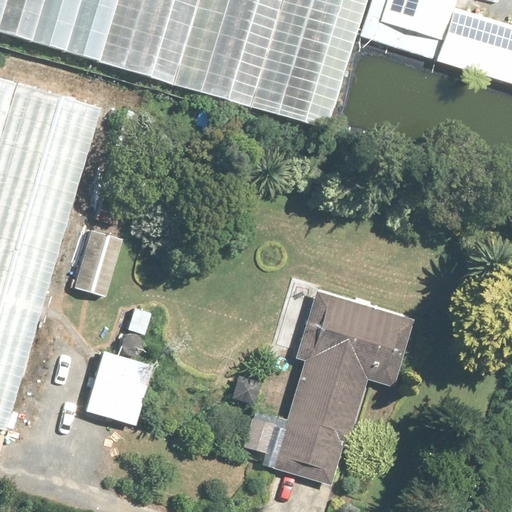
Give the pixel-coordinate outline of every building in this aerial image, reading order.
[(0,0),(0,23),(297,113),(332,0),(0,0)] [(358,0),(349,35),(511,82),(511,25),(448,7),(449,0),(358,0)] [(0,74),(0,424),(9,427),(102,104),(0,74)] [(118,239),(87,229),(68,289),(99,299),(118,239)] [(407,316),(306,291),(296,288),(292,303),(304,307),(289,360),(296,362),(279,421),(248,412),(238,448),(268,456),(264,470),(297,478),(292,496),(311,502),(317,480),(325,482),(335,446),(342,448),(361,378),(388,386),(407,316)] [(145,364),(95,352),(80,414),(130,426),(145,364)] [(256,380),(229,375),(224,401),(251,406),(256,380)] [(379,451),(349,444),(344,465),(374,473),(379,451)]
